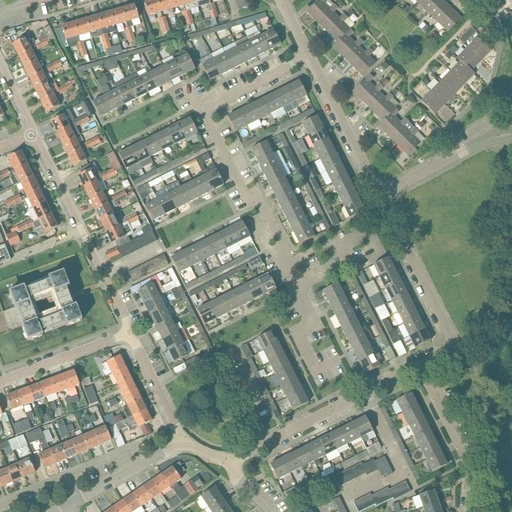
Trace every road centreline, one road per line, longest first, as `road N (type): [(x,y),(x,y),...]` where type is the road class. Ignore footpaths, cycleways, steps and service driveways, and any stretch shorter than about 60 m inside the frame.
road 1 (residential): [(34,133),(126,333)]
road 2 (residential): [(228,461),(418,366)]
road 3 (residential): [(418,366),(444,353),(449,335),(391,219)]
road 4 (residential): [(290,263),(203,111)]
road 5 (residential): [(469,511),(469,470),(418,366)]
road 6 (residential): [(379,193),(307,56)]
road 7 (residential): [(379,193),(511,134)]
road 8 (residential): [(0,381),(126,333)]
road 9 (residential): [(336,360),(315,370),(296,333),(312,325),(293,288)]
road 10 (residential): [(126,333),(184,441)]
road 11 (residential): [(78,499),(184,441)]
